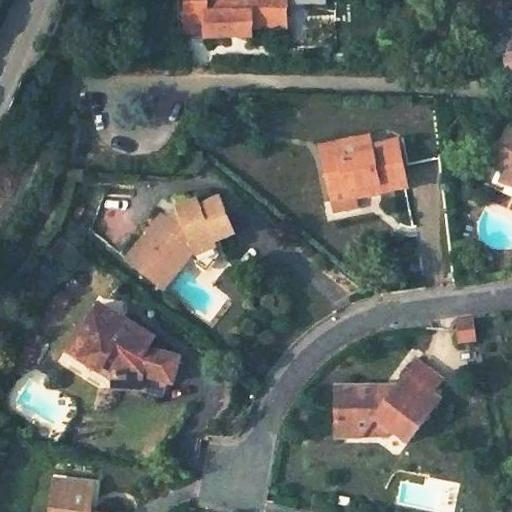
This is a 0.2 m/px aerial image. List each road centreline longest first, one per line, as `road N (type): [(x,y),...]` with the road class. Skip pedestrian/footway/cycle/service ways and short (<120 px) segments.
road 1 (residential): [(169,82),(511,95)]
road 2 (residential): [(99,83),(101,119),(117,138),(137,144),(168,116),(169,82)]
